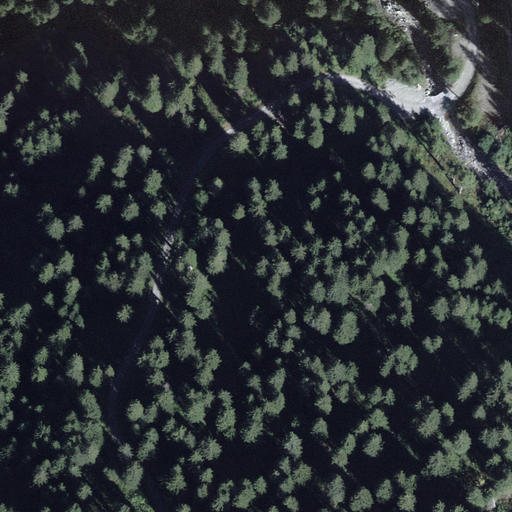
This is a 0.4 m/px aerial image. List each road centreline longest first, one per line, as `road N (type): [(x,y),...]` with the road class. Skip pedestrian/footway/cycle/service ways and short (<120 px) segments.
road 1 (track): [(463,0),(474,51),(469,73),(440,103),(398,106),(344,78),(299,87),(210,146),(176,215),(151,314),(111,390),(114,427),(157,511)]
road 2 (track): [(0,494),(19,462),(18,366),(93,234),(153,174),(210,146)]
road 3 (track): [(93,234),(112,162),(213,63),(347,27),(356,9),(351,0)]
road 4 (track): [(195,511),(210,495),(220,450),(211,420),(222,390),(221,138)]
road 5 (track): [(220,450),(266,456),(309,439),(332,447),(354,469),(349,511)]
